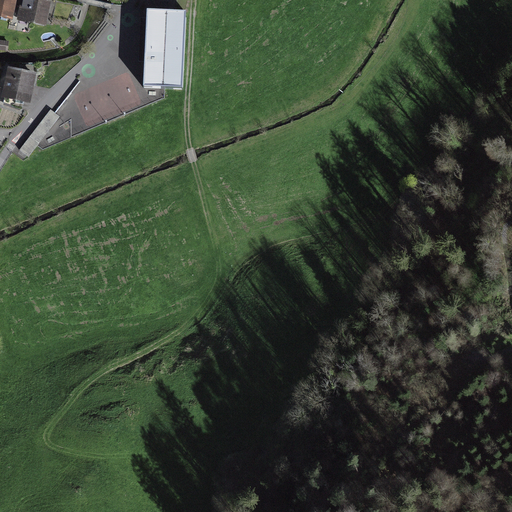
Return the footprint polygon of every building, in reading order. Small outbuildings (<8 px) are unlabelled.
[(0,0),(0,17),(13,20),(16,0),(0,0)] [(47,26),(51,3),(46,2),(46,0),(20,0),(17,20),(47,26)] [(185,11),(146,10),(143,88),(184,90),(185,11)] [(0,50),(8,51),(9,41),(0,40),(0,50)] [(31,104),(38,73),(7,66),(0,97),(31,104)] [(60,117),(51,111),(20,150),(29,157),(60,117)]
